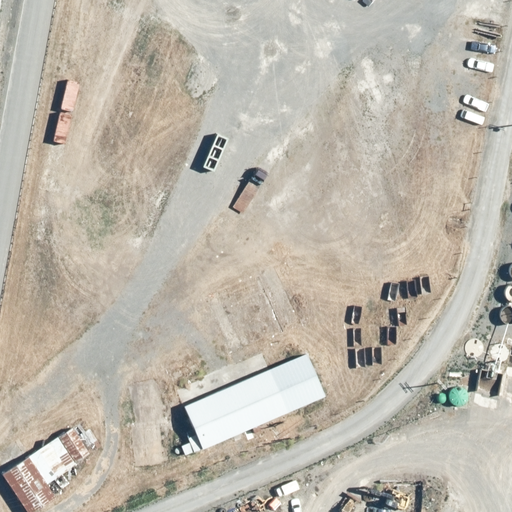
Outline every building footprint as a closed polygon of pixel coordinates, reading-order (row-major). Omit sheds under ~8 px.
[(367,299),(330,269),(317,285),(354,315),(367,299)] [(313,298),(302,304),(312,325),(324,320),(313,298)] [(293,352),(176,399),(193,439),(309,392),(293,352)] [(130,425),(125,426),(131,467),(167,462),(162,426),(167,425),(161,382),(125,387),(130,425)] [(83,421),(26,456),(43,485),(74,467),(71,462),(98,445),(83,421)] [(51,497),(26,456),(0,472),(0,476),(21,511),(27,511),(39,505),(51,497)]
